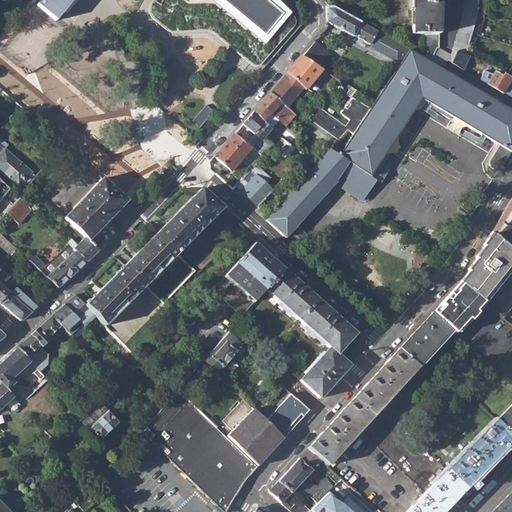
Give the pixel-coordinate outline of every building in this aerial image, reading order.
[(40,0),(36,6),(55,22),(73,0),(40,0)] [(151,0),(149,4),(148,10),(149,15),(162,27),(167,31),(172,33),(202,29),(209,31),(214,34),(251,64),(257,67),(261,65),(271,53),(207,0),(151,0)] [(207,0),(271,53),(295,26),(296,21),(295,15),(280,0),(267,0),(268,0),(267,0),(207,0)] [(422,55),(444,69),(449,61),(453,63),(458,51),(466,56),(472,38),(473,34),(478,19),(479,0),(466,0),(464,20),(453,49),(440,45),(440,0),(411,0),(411,11),(413,11),(413,34),(425,35),(425,45),(439,45),(434,59),(411,46),(410,49),(422,55)] [(326,21),(353,36),(354,35),(370,45),(371,43),(372,44),(370,48),(400,63),(410,49),(332,7),(326,7),(326,21)] [(315,40),(309,47),(322,59),(328,53),(315,40)] [(301,56),(322,69),(332,58),(328,53),(322,59),(309,47),(301,56)] [(400,63),(374,100),(369,108),(353,134),(338,157),(330,151),(271,214),(266,220),(285,238),(334,182),(360,200),(373,180),(370,178),(422,99),(432,105),(430,108),(449,119),(451,116),(459,122),(499,146),(489,162),(490,167),(498,172),(511,148),(511,109),(444,69),(422,55),(410,49),(400,63)] [(453,63),(464,69),(469,57),(466,56),(458,51),(453,63)] [(304,86),(307,88),(322,69),(301,56),(287,73),(304,86)] [(449,61),(444,69),(511,109),(511,98),(503,93),(488,84),(464,69),(453,63),(449,61)] [(488,84),(503,93),(511,78),(504,74),(502,76),(495,72),(488,84)] [(304,86),(287,73),(266,97),(254,111),(261,119),(263,122),(268,116),(270,114),(286,125),(295,115),(287,107),(303,88),(305,89),(307,88),(304,86)] [(353,134),(369,108),(352,97),(348,102),(350,104),(347,109),(344,108),(340,114),(349,121),(345,128),(322,110),(327,104),(322,100),(308,118),(338,141),(348,130),(353,134)] [(192,121),(200,128),(214,112),(206,104),(192,121)] [(254,147),(263,154),(271,146),(262,139),(272,128),(263,122),(261,119),(254,111),(243,124),(254,133),(261,139),(254,147)] [(276,123),(268,116),(263,122),(272,128),(276,123)] [(254,133),(245,143),(250,147),(252,145),(254,147),(261,139),(254,133)] [(215,156),(230,170),(250,147),(245,143),(234,134),(215,156)] [(294,147),(282,137),(272,148),(285,158),(294,147)] [(0,170),(18,187),(31,172),(0,144),(0,170)] [(48,163),(55,170),(58,167),(71,152),(64,146),(48,163)] [(237,184),(260,204),(274,189),(275,187),(268,181),(273,175),(257,161),(237,184)] [(289,161),(283,169),(288,173),(295,166),(289,161)] [(82,236),(85,239),(86,238),(96,228),(98,230),(114,213),(112,211),(113,209),(124,198),(122,197),(101,179),(64,219),(82,236)] [(0,219),(6,213),(19,198),(18,197),(0,180),(0,219)] [(375,181),(373,180),(360,200),(362,201),(375,181)] [(157,233),(196,270),(199,274),(223,248),(200,226),(220,206),(201,189),(157,233)] [(507,247),(511,250),(511,232),(507,229),(511,223),(511,196),(490,233),(491,233),(507,247)] [(6,213),(17,223),(22,218),(30,209),(19,198),(6,213)] [(124,266),(164,304),(196,270),(157,233),(157,234),(124,266)] [(511,250),(507,247),(491,233),(485,242),(487,243),(484,249),(485,251),(468,269),(470,272),(459,283),(483,302),(505,319),(511,308),(511,250)] [(0,267),(5,262),(2,259),(0,261),(0,241),(13,254),(17,250),(0,234),(0,267)] [(66,242),(87,262),(97,251),(85,239),(82,236),(75,244),(71,240),(69,242),(67,240),(65,242),(66,242)] [(32,254),(27,259),(36,268),(58,288),(87,262),(66,242),(42,263),(32,254)] [(255,242),(213,289),(223,298),(233,307),(242,316),(246,311),(284,268),(255,242)] [(22,262),(25,258),(20,254),(17,250),(13,254),(22,262)] [(124,266),(84,305),(91,313),(131,354),(171,311),(164,304),(124,266)] [(284,268),(246,311),(265,328),(273,318),(289,332),(281,342),(303,363),(293,374),(298,378),(320,398),(350,366),(337,354),(356,334),(284,268)] [(0,300),(9,292),(2,286),(9,278),(0,269),(0,300)] [(459,283),(440,304),(443,307),(435,315),(450,328),(452,330),(455,333),(483,302),(459,283)] [(213,289),(179,325),(184,330),(189,335),(223,298),(213,289)] [(1,304),(19,320),(21,320),(30,312),(10,295),(1,304)] [(63,304),(74,315),(78,321),(80,322),(91,313),(84,305),(74,295),(63,304)] [(66,331),(66,332),(78,321),(74,315),(63,304),(51,316),(61,326),(66,331)] [(227,332),(242,316),(233,307),(224,317),(199,344),(204,348),(209,353),(227,332)] [(398,349),(419,365),(452,330),(450,328),(435,315),(432,313),(398,349)] [(51,316),(16,348),(40,373),(48,365),(34,351),(40,346),(42,348),(49,341),(48,339),(61,326),(51,316)] [(179,325),(153,354),(158,359),(184,330),(179,325)] [(203,360),(217,373),(241,346),(227,332),(209,353),(203,360)] [(495,420),(511,435),(511,345),(493,367),(490,364),(464,392),(495,420)] [(0,361),(0,383),(6,390),(16,382),(13,378),(19,373),(26,380),(32,375),(39,384),(45,378),(40,373),(16,348),(0,361)] [(203,360),(209,353),(204,348),(178,377),(183,382),(203,360)] [(344,446),(359,430),(419,365),(398,349),(325,428),(307,448),(321,460),(327,466),(344,446)] [(131,368),(135,372),(142,366),(139,362),(131,368)] [(114,381),(118,386),(130,376),(124,369),(113,380),(114,381)] [(108,387),(112,391),(118,386),(114,381),(108,387)] [(121,397),(130,386),(125,382),(116,392),(121,397)] [(0,383),(0,408),(5,403),(12,410),(16,408),(16,404),(18,403),(6,390),(0,383)] [(223,511),(224,511),(240,487),(244,481),(250,472),(257,465),(215,425),(177,389),(153,417),(164,428),(150,442),(160,452),(223,511)] [(52,443),(56,447),(59,444),(61,446),(84,426),(97,440),(116,422),(103,408),(117,396),(112,392),(52,443)] [(266,421),(282,437),(309,411),(291,394),(266,421)] [(242,398),(215,425),(257,465),(263,459),(262,458),(259,455),(268,446),(271,448),(282,437),(266,421),(242,398)] [(427,491),(406,511),(442,511),(511,440),(511,435),(495,420),(427,491)] [(40,440),(47,448),(52,444),(44,436),(40,440)] [(150,442),(134,457),(145,467),(160,452),(150,442)] [(262,458),(271,448),(268,446),(259,455),(262,458)] [(298,458),(311,470),(321,460),(307,448),(298,458)] [(21,459),(27,466),(31,461),(26,455),(21,459)] [(269,492),(280,503),(311,470),(298,458),(268,490),(269,492)] [(311,491),(319,498),(326,491),(335,482),(327,474),(311,491)] [(0,490),(0,511),(16,511),(21,507),(3,488),(0,490)] [(511,511),(511,490),(491,511),(511,511)] [(309,509),(306,511),(349,511),(326,491),(319,498),(309,509)] [(288,510),(289,511),(296,511),(304,504),(298,499),(288,510)]
